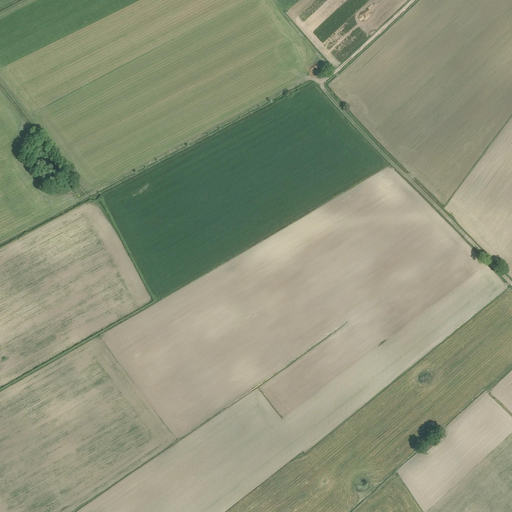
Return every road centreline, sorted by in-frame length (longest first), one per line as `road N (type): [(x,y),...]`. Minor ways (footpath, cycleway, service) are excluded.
road 1 (track): [(511,282),(315,82)]
road 2 (track): [(315,82),(411,0)]
